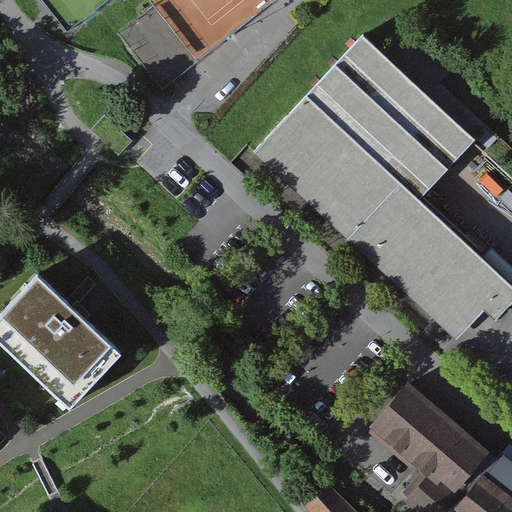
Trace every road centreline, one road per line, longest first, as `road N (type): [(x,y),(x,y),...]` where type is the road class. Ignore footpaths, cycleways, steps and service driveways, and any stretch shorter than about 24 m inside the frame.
road 1 (unclassified): [(511,427),(404,346),(149,114)]
road 2 (track): [(46,211),(39,219),(103,269),(297,511)]
